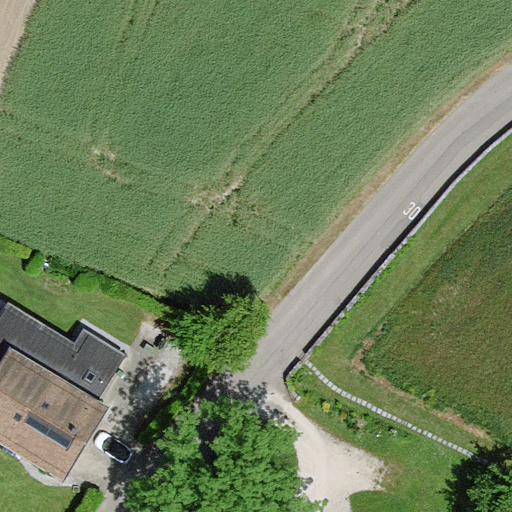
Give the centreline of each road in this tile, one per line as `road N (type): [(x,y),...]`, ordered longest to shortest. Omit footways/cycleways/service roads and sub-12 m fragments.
road 1 (unclassified): [(144,511),(444,153),(511,94)]
road 2 (track): [(246,389),(312,438),(440,511)]
